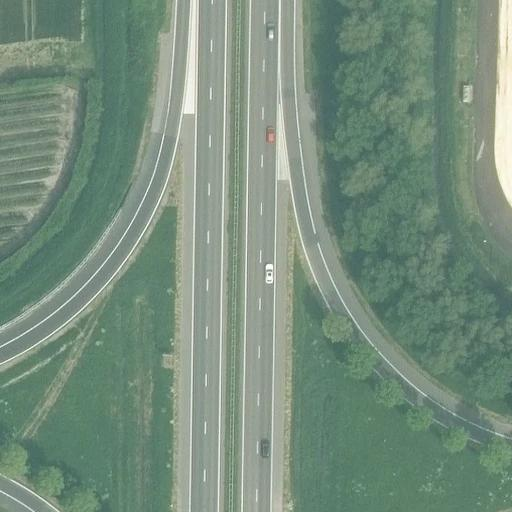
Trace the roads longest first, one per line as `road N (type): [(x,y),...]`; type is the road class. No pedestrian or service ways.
road 1 (motorway): [(511,444),(420,404),(348,338),(305,265),(284,0)]
road 2 (motorway): [(211,0),(202,511)]
road 3 (motorway): [(255,511),(262,0)]
road 4 (motorway): [(186,0),(166,153),(148,201),(75,304),(0,351)]
road 5 (unclassified): [(496,0),(491,146),(495,181),(511,213)]
